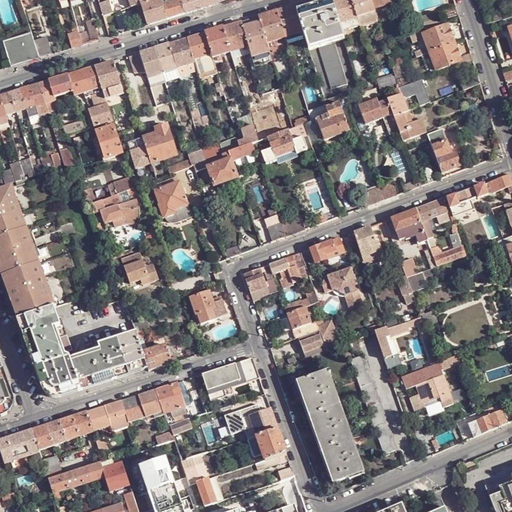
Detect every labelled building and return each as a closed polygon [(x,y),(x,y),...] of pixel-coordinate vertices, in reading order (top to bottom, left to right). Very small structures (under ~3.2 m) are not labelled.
[(111,0),(101,3),(104,15),(114,12),(111,0)] [(156,0),(143,4),(149,25),(167,19),(163,5),(161,0),(156,0)] [(186,13),(181,0),(178,0),(163,5),(167,19),(186,13)] [(181,0),(186,13),(205,7),(201,0),(181,0)] [(304,35),(309,50),(316,48),(345,38),(341,28),(332,0),(329,0),(313,5),(317,17),(312,18),(308,6),(303,8),(297,10),(303,31),(304,35)] [(332,0),(341,28),(348,25),(349,29),(360,25),(358,17),(352,0),(332,0)] [(352,0),(358,17),(376,12),(375,9),(375,7),(372,0),(352,0)] [(285,37),(286,37),(303,31),(297,10),(295,5),(284,9),(277,11),(285,37)] [(317,17),(313,5),(311,5),(308,6),(312,18),(317,17)] [(455,7),(442,12),(443,17),(445,21),(458,16),(455,7)] [(267,42),(285,37),(277,11),(267,14),(259,17),(261,22),(267,42)] [(485,16),(488,25),(502,20),(499,11),(485,16)] [(360,25),(378,19),(376,12),(358,17),(360,25)] [(442,12),(421,18),(425,30),(442,24),(440,18),(443,17),(442,12)] [(79,29),(84,28),(82,25),(85,24),(83,17),(75,19),(78,27),(79,29)] [(270,53),(267,42),(261,22),(259,17),(248,20),(241,22),(243,27),(249,46),(253,60),(255,67),(274,61),(271,54),(271,52),(270,53)] [(101,40),(94,19),(87,21),(92,40),(93,42),(101,40)] [(243,27),(241,22),(228,26),(224,28),(231,52),(249,46),(243,27)] [(423,34),(430,52),(455,43),(448,25),(423,34)] [(69,35),(73,48),(83,45),(80,36),(79,29),(78,27),(72,29),(74,33),(69,35)] [(231,52),(224,28),(213,31),(206,33),(213,57),(231,52)] [(287,40),(304,35),(303,31),(286,37),(287,40)] [(4,42),(12,67),(41,58),(35,41),(33,33),(4,42)] [(217,70),(213,57),(206,33),(195,36),(188,38),(195,63),(198,72),(199,76),(217,70)] [(83,45),(90,43),(88,34),(85,35),(81,36),(80,36),(83,45)] [(48,37),(35,41),(41,58),(53,54),(48,37)] [(195,63),(188,38),(176,42),(170,44),(177,68),(195,63)] [(309,50),(325,101),(361,90),(345,38),(316,48),(309,50)] [(436,70),(462,61),(461,58),(455,43),(430,52),(436,70)] [(177,68),(170,44),(161,47),(156,49),(163,73),(177,68)] [(148,77),(163,73),(156,49),(147,51),(141,53),(147,72),(148,77)] [(147,72),(141,53),(131,56),(136,73),(147,72)] [(462,61),(463,64),(473,60),(472,54),(461,58),(462,61)] [(124,93),(114,62),(104,65),(96,67),(102,87),(103,92),(106,98),(124,93)] [(177,68),(180,78),(198,72),(195,63),(177,68)] [(394,72),(395,76),(402,74),(398,64),(393,66),(394,72)] [(102,87),(96,67),(82,72),(74,74),(76,82),(79,81),(82,94),(102,87)] [(166,82),(180,78),(177,68),(163,73),(166,82)] [(199,76),(200,79),(218,74),(217,70),(199,76)] [(379,84),(379,87),(382,94),(386,93),(393,90),(400,87),(395,76),(394,72),(377,77),(379,84)] [(145,73),(135,75),(136,82),(147,80),(145,73)] [(151,87),(166,82),(163,73),(148,77),(151,87)] [(75,96),(82,94),(79,81),(76,82),(74,74),(71,75),(69,75),(73,92),(74,91),(75,96)] [(395,76),(400,87),(410,83),(408,77),(404,78),(402,74),(395,76)] [(73,92),(69,75),(60,78),(50,82),(56,100),(58,107),(63,105),(60,96),(73,92)] [(460,82),(464,90),(481,84),(478,75),(460,82)] [(239,78),(232,81),(234,87),(240,85),(239,78)] [(431,103),(422,79),(410,83),(400,87),(393,90),(395,97),(388,99),(388,100),(394,114),(395,117),(408,112),(411,111),(406,99),(416,95),(420,107),(431,103)] [(261,86),(264,95),(281,88),(279,81),(261,86)] [(56,100),(50,82),(45,83),(40,85),(46,103),(56,100)] [(46,103),(40,85),(36,86),(30,87),(36,106),(46,103)] [(29,118),(39,115),(36,106),(30,87),(26,89),(21,90),(26,109),(29,116),(29,118)] [(379,87),(361,93),(362,95),(364,101),(382,94),(379,87)] [(264,95),(268,109),(271,118),(289,113),(281,88),(264,95)] [(26,109),(21,90),(16,92),(11,94),(17,112),(26,109)] [(17,112),(11,94),(7,95),(1,97),(7,115),(17,112)] [(364,101),(362,95),(350,100),(352,106),(358,103),(364,101)] [(49,112),(59,109),(58,107),(56,100),(46,103),(48,110),(49,112)] [(378,100),(359,107),(362,112),(363,117),(366,125),(384,118),(394,114),(388,100),(382,103),(383,105),(380,106),(379,104),(378,100)] [(39,115),(49,112),(48,110),(46,103),(36,106),(39,115)] [(318,119),(305,124),(309,134),(312,145),(350,131),(339,103),(327,107),(329,114),(318,119)] [(358,103),(352,106),(349,107),(352,116),(362,112),(359,107),(358,103)] [(95,127),(113,122),(107,105),(90,111),(95,127)] [(243,118),(250,116),(248,106),(240,109),(243,118)] [(19,119),(29,116),(26,109),(17,112),(19,119)] [(262,122),(267,138),(268,137),(276,134),(271,118),(268,109),(262,112),(260,115),(262,122)] [(51,119),(49,112),(39,115),(41,122),(51,119)] [(408,112),(395,117),(400,131),(404,140),(426,131),(421,118),(412,122),(408,112)] [(292,124),(293,128),(305,124),(318,119),(317,118),(316,113),(293,122),(294,124),(292,124)] [(394,114),(384,118),(391,134),(400,131),(395,117),(394,114)] [(0,125),(9,122),(7,115),(0,117),(0,125)] [(41,122),(39,115),(29,118),(31,125),(41,122)] [(363,117),(354,121),(359,133),(367,129),(366,125),(363,117)] [(67,135),(87,128),(85,123),(65,130),(67,135)] [(253,125),(258,141),(265,139),(260,123),(253,125)] [(276,134),(268,137),(272,148),(262,152),(267,164),(277,160),(276,157),(296,150),(297,153),(307,149),(303,136),(309,134),(305,124),(293,128),(276,134)] [(143,138),(152,164),(177,156),(166,125),(155,128),(157,134),(143,138)] [(238,142),(240,148),(252,144),(258,141),(253,125),(242,129),(245,138),(244,140),(238,142)] [(105,160),(123,154),(114,126),(97,132),(98,138),(101,146),(105,160)] [(430,134),(428,135),(442,173),(459,166),(454,151),(452,152),(443,129),(430,134)] [(219,144),(222,155),(223,154),(240,148),(238,142),(237,137),(219,144)] [(152,164),(143,138),(129,143),(137,168),(152,164)] [(231,160),(232,162),(235,160),(255,153),(252,144),(240,148),(223,154),(226,162),(231,160)] [(66,155),(72,153),(70,145),(64,147),(66,155)] [(276,157),(277,160),(278,164),(298,156),(297,153),(296,150),(276,157)] [(55,169),(62,167),(58,153),(55,154),(53,151),(50,152),(52,158),(55,169)] [(191,167),(194,166),(205,161),(202,151),(188,155),(189,160),(191,167)] [(70,168),(76,166),(72,153),(66,155),(70,168)] [(255,153),(235,160),(238,168),(258,160),(255,153)] [(215,187),(238,178),(232,162),(231,160),(226,162),(223,154),(222,155),(205,161),(194,166),(196,173),(208,168),(215,187)] [(36,175),(45,172),(42,161),(41,158),(38,159),(40,164),(33,167),(36,175)] [(45,172),(55,169),(52,158),(42,161),(45,172)] [(30,177),(36,175),(33,167),(33,165),(31,159),(21,162),(25,174),(29,173),(30,177)] [(172,174),(191,167),(189,160),(169,167),(172,174)] [(17,182),(26,179),(25,174),(21,162),(11,165),(12,167),(13,171),(17,182)] [(7,185),(17,182),(13,171),(5,174),(4,174),(7,185)] [(511,182),(509,174),(494,180),(498,190),(507,187),(509,193),(511,191),(511,182)] [(139,178),(131,181),(134,188),(141,186),(139,178)] [(404,184),(407,191),(415,189),(421,186),(418,179),(404,184)] [(118,194),(134,188),(131,181),(131,180),(113,184),(117,195),(118,194)] [(494,180),(488,182),(491,192),(498,190),(494,180)] [(179,182),(155,192),(160,206),(159,206),(164,218),(166,217),(166,218),(169,221),(173,223),(177,222),(193,217),(179,182)] [(392,183),(379,187),(384,200),(397,196),(392,183)] [(485,183),(447,197),(453,217),(474,209),(471,200),(477,197),(478,198),(488,194),(485,183)] [(379,187),(378,185),(360,192),(366,207),(377,203),(384,200),(379,187)] [(57,307),(14,187),(8,188),(0,190),(0,270),(17,320),(18,320),(54,308),(57,307)] [(332,196),(328,187),(321,190),(325,199),(332,196)] [(122,204),(118,194),(117,195),(96,203),(90,205),(93,215),(94,217),(102,240),(109,238),(104,225),(112,222),(121,219),(123,225),(141,222),(139,208),(136,199),(122,204)] [(90,205),(96,203),(94,195),(86,198),(89,205),(90,205)] [(427,239),(433,236),(427,221),(448,212),(443,199),(416,210),(421,222),(427,239)] [(268,210),(271,218),(279,216),(276,207),(268,210)] [(421,222),(416,210),(392,219),(400,240),(418,233),(421,243),(428,241),(427,239),(421,222)] [(319,225),(328,222),(327,220),(324,213),(315,217),(319,225)] [(301,215),(281,222),(287,237),(306,230),(301,215)] [(265,220),(273,242),(287,237),(281,222),(279,216),(271,218),(265,220)] [(114,228),(123,225),(121,219),(112,222),(114,228)] [(371,227),(355,233),(360,251),(363,257),(365,263),(384,257),(380,244),(376,245),(371,227)] [(455,241),(460,239),(456,227),(453,229),(452,229),(455,241)] [(510,258),(511,264),(511,236),(511,237),(498,242),(500,249),(506,246),(510,258)] [(345,252),(340,239),(310,250),(316,264),(326,260),(324,255),(335,251),(336,256),(345,252)] [(228,260),(242,254),(239,245),(225,251),(228,260)] [(437,266),(465,255),(462,245),(437,255),(435,251),(432,252),(437,266)] [(505,259),(510,258),(506,246),(500,249),(502,258),(505,259)] [(432,268),(434,267),(437,266),(432,252),(431,249),(425,251),(432,268)] [(302,253),(293,256),(299,274),(302,280),(311,277),(302,253)] [(149,278),(151,283),(159,280),(154,265),(146,268),(141,254),(122,261),(131,285),(142,281),(149,278)] [(291,268),(293,275),(299,274),(293,256),(270,265),(274,275),(291,268)] [(406,276),(406,278),(418,273),(412,258),(400,262),(406,276)] [(406,278),(406,276),(400,262),(391,266),(396,280),(397,279),(403,294),(404,294),(407,303),(415,300),(412,293),(411,291),(408,282),(406,278)] [(275,278),(274,275),(270,265),(263,267),(268,281),(275,278)] [(261,268),(244,274),(251,294),(254,301),(280,291),(280,290),(276,281),(275,278),(268,281),(263,267),(261,268)] [(406,278),(408,282),(411,291),(416,288),(414,282),(426,278),(426,276),(436,273),(434,267),(432,268),(418,273),(406,278)] [(351,268),(326,277),(322,284),(325,293),(334,290),(344,295),(350,311),(364,306),(351,268)] [(296,283),(302,280),(299,274),(293,275),(296,283)] [(211,290),(190,298),(196,315),(198,315),(201,324),(228,315),(223,300),(215,303),(211,290)] [(316,290),(306,293),(311,306),(320,302),(316,290)] [(305,308),(311,306),(306,293),(306,291),(302,293),(303,295),(299,297),(300,301),(285,307),(288,314),(305,308)] [(42,375),(38,377),(43,390),(46,394),(50,397),(56,398),(61,397),(63,396),(61,393),(127,371),(129,374),(136,372),(149,368),(143,353),(138,339),(136,333),(128,335),(93,347),(95,354),(66,364),(62,354),(53,329),(61,326),(58,319),(54,308),(18,320),(22,331),(24,335),(28,334),(42,375)] [(312,324),(305,308),(288,314),(287,315),(293,331),(312,324)] [(420,315),(421,316),(423,322),(436,317),(433,310),(420,315)] [(416,318),(418,325),(423,340),(428,338),(423,322),(421,316),(416,318)] [(53,329),(62,354),(73,351),(62,318),(58,319),(61,326),(53,329)] [(416,318),(397,325),(400,332),(418,325),(416,318)] [(18,320),(17,320),(38,377),(42,375),(28,334),(24,335),(22,331),(18,320)] [(150,328),(147,320),(133,325),(136,333),(138,339),(144,337),(142,330),(150,328)] [(319,329),(327,350),(341,345),(332,320),(318,326),(319,329)] [(381,330),(375,332),(384,359),(392,356),(386,338),(383,329),(382,328),(380,329),(381,330)] [(313,332),(298,337),(305,359),(327,350),(319,329),(313,332)] [(504,344),(502,338),(495,340),(497,346),(504,344)] [(431,365),(435,363),(437,363),(430,343),(424,345),(431,365)] [(149,368),(150,371),(173,364),(166,345),(143,353),(149,368)] [(438,371),(461,362),(458,354),(437,363),(435,363),(438,371)] [(364,355),(350,360),(384,454),(397,449),(364,355)] [(397,355),(385,360),(388,370),(401,365),(397,355)] [(253,358),(240,362),(245,375),(257,370),(253,358)] [(0,373),(8,396),(12,394),(0,360),(0,373)] [(240,362),(236,363),(241,379),(223,385),(225,390),(221,397),(235,393),(233,386),(247,381),(240,362)] [(241,379),(236,363),(225,367),(202,374),(211,401),(221,397),(225,390),(223,385),(241,379)] [(328,371),(298,382),(303,396),(305,401),(315,429),(317,434),(334,482),(349,477),(349,476),(363,471),(328,371)] [(0,414),(1,414),(2,417),(6,415),(8,414),(12,409),(14,404),(14,399),(12,394),(8,396),(0,373),(0,414)] [(415,385),(419,394),(423,403),(440,396),(441,401),(451,397),(442,374),(415,385)] [(185,380),(178,382),(185,406),(193,404),(185,380)] [(174,384),(157,389),(164,411),(164,413),(166,413),(172,411),(173,417),(187,412),(185,407),(185,406),(178,382),(174,384)] [(157,389),(140,395),(146,416),(154,414),(155,417),(166,414),(166,413),(164,413),(164,411),(157,389)] [(415,411),(424,407),(423,403),(419,394),(410,398),(415,411)] [(123,400),(129,422),(146,416),(140,395),(135,397),(123,400)] [(423,403),(424,407),(437,403),(439,408),(453,402),(451,397),(441,401),(440,396),(423,403)] [(95,409),(87,412),(93,432),(110,426),(111,431),(130,425),(129,422),(123,400),(111,404),(111,406),(107,408),(106,406),(95,409)] [(265,433),(278,429),(271,408),(261,412),(259,404),(225,416),(231,435),(245,431),(248,439),(249,438),(265,433)] [(471,439),(505,424),(505,421),(500,410),(475,421),(470,422),(474,432),(469,434),(470,436),(471,439)] [(87,412),(80,414),(87,435),(94,433),(93,432),(87,412)] [(80,414),(74,416),(80,437),(87,435),(80,414)] [(74,416),(61,421),(67,441),(80,437),(74,416)] [(170,425),(172,432),(173,435),(192,428),(189,419),(170,425)] [(47,425),(54,446),(66,442),(67,441),(61,421),(54,423),(47,425)] [(33,430),(35,434),(40,450),(54,446),(47,425),(33,430)] [(278,429),(265,433),(249,438),(256,458),(264,455),(265,460),(277,456),(286,453),(278,429)] [(0,440),(0,447),(5,462),(40,451),(40,450),(35,434),(29,431),(15,436),(0,440)] [(156,437),(159,445),(170,442),(175,440),(173,435),(172,432),(156,437)] [(104,438),(96,440),(102,459),(107,457),(109,456),(104,438)] [(191,484),(199,482),(208,479),(201,455),(182,460),(191,484)] [(57,456),(43,460),(45,467),(60,462),(58,456),(57,456)] [(279,463),(277,456),(265,460),(255,463),(257,470),(279,463)] [(103,463),(101,464),(105,477),(110,492),(130,486),(120,458),(108,462),(104,463),(103,463)] [(295,511),(294,507),(279,511),(244,511),(243,510),(237,511),(183,511),(180,504),(166,458),(140,467),(148,492),(151,491),(158,511),(295,511)] [(474,461),(464,466),(467,472),(477,467),(474,461)] [(48,474),(62,469),(60,462),(45,467),(48,474)] [(81,474),(85,484),(99,479),(103,478),(98,465),(82,470),(83,473),(81,474)] [(294,473),(292,467),(281,471),(284,480),(295,476),(294,473)] [(48,474),(50,480),(64,475),(62,469),(48,474)] [(66,479),(69,489),(85,484),(81,474),(83,473),(82,470),(74,472),(75,476),(66,479)] [(50,480),(54,494),(69,489),(66,479),(75,476),(74,472),(64,475),(50,480)] [(214,476),(208,479),(216,502),(223,500),(214,476)] [(511,511),(511,476),(511,477),(511,479),(511,483),(499,489),(501,494),(489,498),(494,511),(500,511),(503,511),(511,511)] [(199,482),(207,505),(213,503),(216,502),(208,479),(199,482)] [(487,493),(489,498),(501,494),(499,489),(487,493)] [(158,511),(151,491),(148,492),(154,511),(158,511)] [(0,497),(0,502),(16,498),(15,493),(8,495),(0,497)] [(98,496),(100,505),(108,503),(107,502),(104,494),(98,496)] [(125,496),(130,511),(138,511),(132,494),(125,496)] [(446,511),(441,499),(434,502),(437,511),(434,511),(446,511)] [(79,502),(82,511),(84,511),(88,511),(84,500),(81,501),(79,502)] [(190,511),(187,502),(180,504),(183,511),(190,511)]
